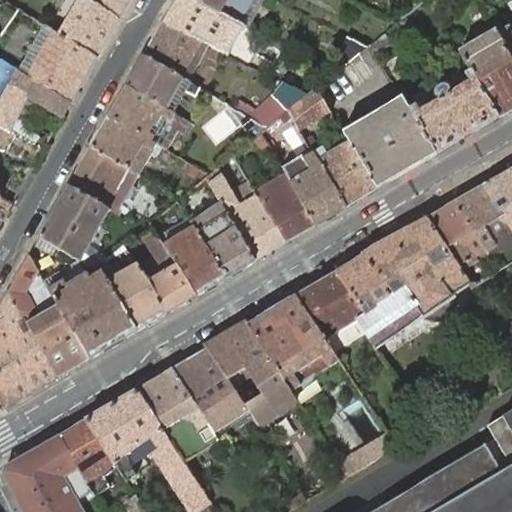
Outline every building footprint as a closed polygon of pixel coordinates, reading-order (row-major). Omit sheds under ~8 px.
[(97,58),(120,19),(89,0),(78,0),(58,34),(97,58)] [(89,0),(120,19),(130,0),(89,0)] [(195,0),(176,0),(164,22),(202,41),(219,12),(195,0)] [(195,0),(219,12),(225,0),(195,0)] [(225,0),(219,12),(248,27),(262,0),(225,0)] [(405,18),(426,0),(396,0),(391,8),(405,18)] [(428,0),(434,10),(443,2),(441,0),(428,0)] [(164,22),(144,56),(182,78),(202,41),(164,22)] [(511,59),(511,25),(503,30),(500,25),(495,27),(497,32),(511,59)] [(45,26),(19,70),(30,77),(40,61),(42,58),(45,52),(47,50),(57,33),(45,26)] [(0,104),(19,70),(0,58),(0,39),(3,36),(0,30),(0,104)] [(498,118),(511,109),(511,59),(497,32),(461,54),(471,71),(498,118)] [(72,102),(97,58),(58,34),(57,33),(47,50),(45,52),(42,58),(40,61),(30,77),(72,102)] [(344,67),(369,47),(350,37),(346,46),(350,49),(337,59),(344,67)] [(144,56),(127,86),(172,113),(185,90),(196,97),(201,88),(182,78),(144,56)] [(63,117),(72,102),(30,77),(19,70),(0,104),(0,126),(17,135),(35,144),(39,137),(22,128),(24,123),(20,121),(18,126),(14,124),(29,96),(63,117)] [(436,154),(498,118),(471,71),(466,74),(470,82),(449,94),(449,93),(449,89),(444,86),(441,87),(437,90),(434,95),(436,99),(439,100),(420,112),(416,106),(410,109),(436,154)] [(289,112),(310,95),(287,84),(251,117),(258,122),(270,128),(289,112)] [(127,86),(109,117),(152,142),(157,145),(169,152),(180,133),(186,136),(193,124),(175,114),(172,113),(127,86)] [(330,121),(334,118),(317,89),(310,95),(289,112),(300,130),(326,115),(330,121)] [(377,189),(436,154),(410,109),(403,97),(343,133),(348,142),(377,189)] [(140,175),(157,145),(152,142),(109,117),(92,147),(140,175)] [(0,150),(7,154),(17,135),(0,126),(0,150)] [(346,207),(377,189),(348,142),(323,157),(319,151),(321,150),(312,135),(306,139),(313,153),(346,207)] [(263,148),(268,145),(265,139),(259,142),(263,148)] [(133,187),(140,175),(92,147),(69,186),(111,211),(119,215),(122,210),(115,207),(122,196),(128,200),(135,188),(133,187)] [(288,178),(316,225),(346,207),(313,153),(283,171),(288,178)] [(483,187),(511,230),(511,171),(511,170),(483,187)] [(255,261),(286,243),(257,196),(250,184),(232,195),(221,175),(209,182),(221,203),(255,261)] [(286,243),(316,225),(288,178),(257,196),(286,243)] [(40,237),(81,261),(111,211),(69,186),(40,237)] [(511,230),(483,187),(455,203),(475,232),(491,258),(492,260),(499,255),(507,267),(511,263),(511,230)] [(0,197),(0,205),(1,206),(10,210),(13,205),(2,198),(0,197)] [(227,278),(255,261),(221,203),(214,207),(220,216),(197,231),(227,278)] [(428,219),(470,284),(472,287),(482,281),(469,262),(477,258),(480,264),(491,258),(475,232),(455,203),(428,219)] [(362,328),(376,348),(423,316),(425,320),(439,323),(452,314),(454,300),(452,297),(470,284),(428,219),(364,254),(365,256),(337,273),(365,314),(357,320),(358,321),(362,328)] [(197,296),(227,278),(197,231),(194,228),(171,241),(165,232),(159,237),(197,296)] [(167,313),(197,296),(159,237),(154,229),(142,237),(154,256),(139,266),(167,313)] [(58,377),(89,359),(58,306),(41,316),(28,293),(39,273),(29,256),(9,292),(58,377)] [(137,331),(167,313),(139,266),(137,263),(107,280),(137,331)] [(66,285),(87,273),(83,265),(82,265),(81,265),(81,264),(80,264),(79,264),(78,264),(77,264),(76,265),(75,265),(65,271),(64,271),(64,272),(63,272),(62,273),(62,274),(61,274),(62,276),(62,277),(62,278),(64,281),(66,285)] [(89,359),(137,331),(107,280),(103,272),(90,279),(87,273),(66,285),(64,281),(49,289),(58,306),(89,359)] [(329,346),(335,343),(331,337),(358,321),(357,320),(365,314),(337,273),(296,297),(329,346)] [(6,408),(58,377),(9,292),(0,306),(0,400),(4,407),(5,408),(6,408)] [(329,346),(296,297),(248,325),(292,391),(295,395),(317,381),(315,377),(340,362),(329,346)] [(335,343),(362,328),(358,321),(331,337),(335,343)] [(206,346),(208,349),(228,380),(246,369),(264,396),(246,408),(248,411),(259,426),(299,402),(295,395),(292,391),(248,325),(246,322),(206,346)] [(208,349),(172,370),(200,413),(236,392),(228,380),(208,349)] [(184,462),(218,441),(214,434),(200,413),(172,370),(137,391),(169,438),(169,440),(184,462)] [(137,391),(87,420),(115,463),(127,480),(135,475),(128,464),(123,456),(150,439),(155,446),(150,450),(191,511),(195,511),(210,501),(184,462),(169,440),(169,438),(137,391)] [(246,408),(236,392),(200,413),(214,434),(248,411),(246,408)] [(511,511),(511,411),(487,427),(495,439),(382,506),(378,498),(355,511),(511,511)] [(87,420),(60,436),(78,467),(86,482),(115,463),(87,420)] [(344,469),(349,477),(398,448),(388,432),(339,462),(344,469)] [(147,511),(136,496),(123,504),(128,511),(82,511),(63,476),(78,467),(60,436),(6,468),(4,473),(23,511),(147,511)] [(123,456),(128,464),(150,450),(155,446),(150,439),(123,456)] [(302,489),(309,501),(349,477),(344,469),(323,481),(321,477),(302,489)]
